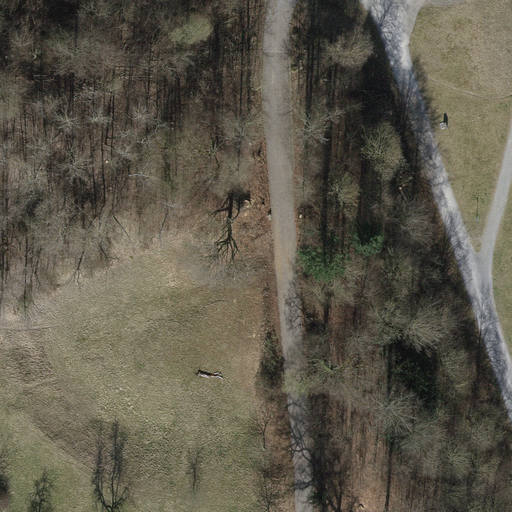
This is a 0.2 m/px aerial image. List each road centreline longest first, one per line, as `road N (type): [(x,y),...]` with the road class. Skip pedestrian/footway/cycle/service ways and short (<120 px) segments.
road 1 (track): [(281,0),(272,101),(302,511)]
road 2 (track): [(511,398),(375,0)]
road 3 (track): [(477,294),(511,153)]
